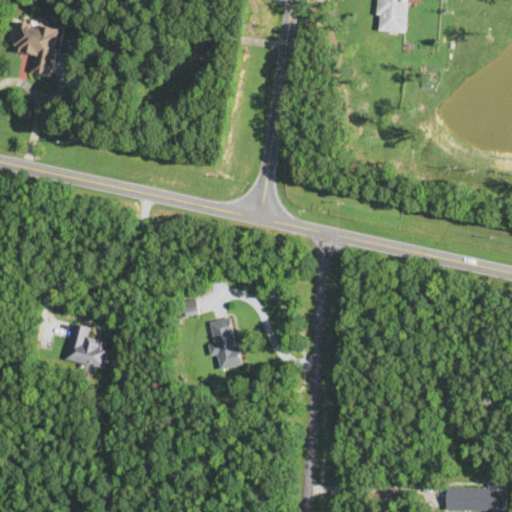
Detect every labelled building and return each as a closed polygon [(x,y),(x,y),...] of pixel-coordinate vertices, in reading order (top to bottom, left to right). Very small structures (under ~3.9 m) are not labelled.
[(407,32),(409,0),(381,0),(380,30),(407,32)] [(61,28),(20,21),(16,50),(37,54),(34,72),(53,75),(61,28)] [(189,315),(199,312),(195,300),(185,303),(189,315)] [(223,368),(241,365),(233,317),(212,321),(216,344),(211,345),(213,355),(220,354),(223,368)] [(105,367),(110,342),(90,338),(92,327),(75,323),(68,360),(105,367)] [(508,511),(509,484),(490,483),(489,488),(448,487),(447,511),(508,511)]
